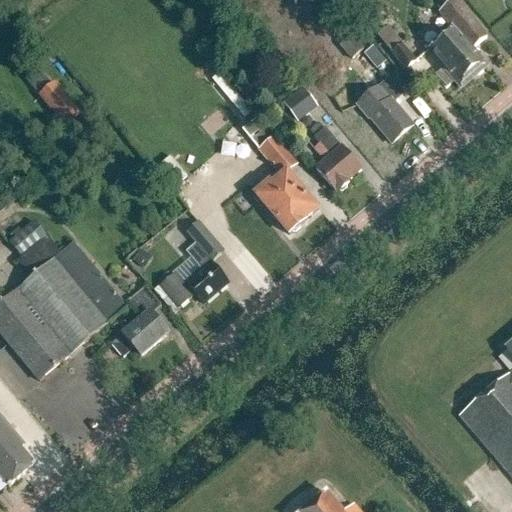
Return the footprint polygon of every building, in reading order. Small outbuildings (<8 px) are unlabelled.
[(483,67),(471,52),(486,40),(455,2),(439,15),(453,31),(429,51),(445,71),(435,78),(446,91),(455,82),(459,88),(473,77),(479,77),(483,73),(483,67)] [(352,36),(341,46),(339,48),(352,62),(364,51),(363,50),(352,36)] [(405,73),(416,64),(397,40),(386,49),(405,73)] [(375,49),(366,57),(372,65),(381,56),(375,49)] [(25,80),(65,128),(82,114),(56,83),(52,86),(38,70),(25,80)] [(357,107),(369,122),(370,121),(391,146),(413,128),(393,104),(402,97),(389,81),(357,107)] [(283,103),(298,124),(318,109),(303,88),(283,103)] [(255,197),(289,237),(292,234),(296,235),(301,230),(301,226),(304,224),(304,223),(317,212),(298,190),(298,185),(289,174),(297,167),(258,119),(242,133),(259,152),(281,180),(271,188),(269,185),(255,197)] [(349,184),(361,173),(325,130),(324,131),(319,125),(310,132),(315,138),(308,144),(324,163),(315,171),(336,195),(339,193),(342,193),(347,189),(346,186),(349,184)] [(10,236),(14,241),(9,245),(22,260),(16,264),(31,281),(0,307),(0,336),(39,384),(127,311),(73,246),(65,253),(63,249),(58,253),(34,224),(22,234),(18,229),(10,236)] [(162,289),(180,310),(196,297),(204,306),(228,286),(211,266),(212,266),(211,266),(223,256),(199,228),(187,237),(196,248),(187,256),(201,274),(184,288),(175,278),(162,289)] [(111,346),(123,360),(133,351),(141,360),(169,337),(152,317),(161,309),(145,290),(128,304),(142,321),(123,337),(123,336),(111,346)] [(459,418),(511,480),(511,346),(506,351),(511,358),(511,375),(509,379),(508,378),(459,418)] [(6,457),(23,477),(35,467),(21,451),(25,448),(0,417),(0,457),(2,460),(6,457)] [(0,479),(8,489),(23,477),(6,457),(2,460),(0,457),(0,479)] [(357,511),(353,507),(347,511),(340,511),(326,495),(305,511),(357,511)]
